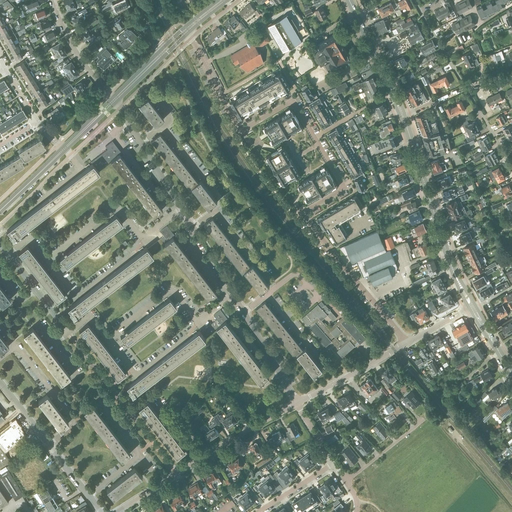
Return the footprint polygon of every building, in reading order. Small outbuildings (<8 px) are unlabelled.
[(27,7),(28,10),(39,6),(39,5),(40,4),(39,0),(36,0),(35,0),(24,5),(25,8),(27,7)] [(280,6),(275,0),(271,0),(277,9),(280,6)] [(402,9),(403,9),(407,7),(408,10),(413,7),(408,0),(403,0),(396,4),(398,7),(402,14),(400,10),(402,9)] [(440,0),(444,7),(434,12),(439,20),(450,14),(451,15),(450,15),(451,17),(452,16),(452,18),(457,15),(454,11),(452,12),(448,2),(449,2),(447,0),(440,0)] [(473,8),(468,0),(465,0),(455,6),(459,15),(473,8)] [(510,0),(490,0),(476,7),(482,18),(504,7),(503,4),(510,0)] [(76,1),(65,6),(67,11),(70,10),(70,11),(81,6),(82,6),(80,2),(77,4),(76,1)] [(118,12),(124,9),(124,7),(127,6),(127,4),(127,3),(126,3),(124,1),(114,6),(118,12)] [(245,7),(239,12),(244,17),(254,9),(250,3),(245,7)] [(398,7),(396,4),(396,3),(392,5),(390,3),(378,9),(380,13),(388,9),(387,8),(391,7),(392,7),(393,7),(394,9),(398,7)] [(77,23),(84,20),(81,15),(87,12),(85,7),(77,11),(78,15),(76,16),(75,15),(73,16),(74,17),(74,18),(71,20),(71,21),(72,23),(73,23),(73,24),(77,23)] [(327,17),(322,7),(315,11),(320,20),(327,17)] [(390,11),(394,9),(393,7),(392,7),(391,7),(387,8),(388,9),(380,13),(382,17),(391,12),(390,11)] [(40,17),(45,15),(45,14),(46,12),(45,10),(43,10),(43,9),(33,13),(36,20),(40,18),(40,17)] [(290,19),(288,14),(279,20),(276,22),(276,21),(272,23),(271,22),(266,25),(282,52),(289,48),(297,44),(296,43),(303,40),(298,32),(299,31),(292,18),(290,19)] [(239,22),(234,15),(224,23),(228,28),(229,27),(231,30),(238,25),(237,24),(239,22)] [(457,21),(451,24),(456,35),(462,31),(465,30),(466,32),(472,28),(471,27),(475,25),(470,15),(462,19),(461,16),(456,18),(457,21)] [(88,21),(90,25),(98,21),(95,16),(88,21)] [(2,20),(2,19),(0,20),(0,27),(5,25),(7,23),(7,24),(14,20),(13,18),(6,22),(5,19),(4,18),(2,20)] [(115,23),(112,24),(116,31),(125,25),(121,19),(118,20),(117,18),(113,20),(115,23)] [(399,19),(396,21),(397,24),(398,25),(399,26),(401,25),(405,23),(404,21),(403,18),(399,19)] [(43,31),(51,28),(48,20),(40,23),(40,21),(35,24),(37,27),(39,27),(41,31),(43,30),(43,31)] [(375,30),(389,25),(387,20),(384,22),(383,20),(372,25),(375,30)] [(405,23),(401,25),(399,26),(396,28),(396,29),(398,33),(410,27),(414,25),(412,20),(411,20),(408,22),(405,23)] [(242,32),(247,28),(242,21),(239,23),(240,24),(239,25),(242,28),(240,29),(242,32)] [(0,31),(1,34),(8,30),(11,28),(12,28),(11,26),(9,27),(7,24),(7,23),(5,25),(0,27),(0,31)] [(90,30),(89,28),(87,24),(79,29),(79,30),(77,32),(80,36),(90,30)] [(411,29),(408,30),(408,31),(409,33),(410,34),(415,32),(415,33),(420,31),(419,30),(420,30),(419,28),(418,28),(416,24),(414,25),(410,27),(411,29)] [(390,28),(389,25),(375,30),(376,35),(387,30),(390,28)] [(127,29),(126,28),(124,30),(125,31),(118,37),(121,39),(122,40),(120,42),(119,41),(117,41),(115,43),(118,46),(119,46),(123,50),(124,49),(125,49),(126,48),(126,49),(131,44),(130,43),(140,33),(133,26),(129,29),(128,30),(127,29)] [(218,27),(213,32),(207,37),(213,44),(219,39),(218,38),(223,34),(218,27)] [(11,28),(8,30),(1,34),(4,39),(11,35),(13,34),(16,33),(18,31),(17,29),(13,32),(11,28)] [(91,32),(90,30),(80,36),(83,40),(85,39),(85,40),(93,36),(91,32)] [(420,32),(420,31),(415,33),(415,32),(410,34),(408,36),(407,36),(411,44),(414,43),(416,42),(423,38),(425,37),(424,35),(426,34),(423,30),(420,32)] [(55,37),(52,31),(47,33),(42,36),(46,42),(55,37)] [(465,37),(462,31),(456,35),(458,34),(458,35),(457,36),(460,43),(470,38),(469,35),(465,37)] [(13,34),(11,35),(4,39),(7,44),(14,41),(16,39),(13,34)] [(95,41),(91,44),(87,47),(91,53),(95,50),(101,46),(99,42),(98,41),(103,37),(101,34),(96,37),(94,39),(95,41)] [(317,45),(315,46),(318,51),(313,55),(321,67),(325,64),(329,71),(332,69),(332,70),(351,59),(347,53),(339,40),(336,34),(317,45)] [(262,37),(262,38),(230,56),(235,64),(240,61),(241,63),(239,64),(247,72),(254,68),(256,69),(257,67),(263,63),(260,52),(259,52),(257,48),(265,44),(269,42),(266,35),(264,36),(262,37)] [(434,45),(432,40),(420,47),(421,50),(420,51),(421,52),(422,51),(430,46),(430,47),(434,45)] [(14,41),(7,44),(10,49),(17,46),(19,44),(22,43),(21,41),(15,44),(14,41)] [(53,55),(62,49),(59,43),(54,46),(50,48),(50,49),(51,50),(50,51),(53,55)] [(22,50),(21,48),(19,44),(17,46),(10,49),(13,55),(20,51),(22,50)] [(471,46),(474,52),(480,50),(477,44),(471,46)] [(422,51),(425,56),(431,53),(430,53),(429,51),(436,47),(434,45),(430,47),(430,46),(422,51)] [(96,55),(99,58),(96,61),(97,63),(98,64),(97,64),(102,69),(103,69),(103,70),(104,69),(113,61),(109,57),(111,55),(104,47),(96,55)] [(62,49),(53,55),(52,55),(54,58),(57,57),(59,59),(61,57),(65,54),(62,49)] [(20,51),(13,55),(16,60),(23,57),(22,56),(21,55),(24,53),(22,50),(20,51)] [(499,52),(495,54),(496,56),(500,55),(503,62),(505,61),(501,51),(499,52)] [(434,52),(427,56),(430,62),(431,64),(432,66),(434,70),(440,67),(437,63),(434,64),(434,63),(433,63),(432,61),(438,58),(434,52)] [(476,58),(472,60),(471,58),(472,58),(469,52),(462,56),(468,67),(472,65),(473,67),(479,64),(476,58)] [(395,61),(398,68),(407,63),(404,56),(395,61)] [(430,62),(427,56),(419,60),(419,61),(421,65),(422,65),(423,65),(423,66),(427,63),(428,64),(429,63),(428,63),(430,62),(431,64),(430,62)] [(64,61),(59,64),(56,66),(59,71),(62,68),(64,72),(61,74),(63,76),(66,74),(68,72),(74,68),(70,62),(67,65),(66,63),(69,61),(67,59),(64,61)] [(23,62),(16,66),(19,71),(26,67),(33,62),(32,60),(28,63),(27,63),(24,64),(23,62)] [(26,67),(19,71),(22,76),(29,72),(31,70),(31,71),(35,68),(34,67),(31,68),(30,67),(27,69),(26,67)] [(74,68),(68,72),(66,74),(69,79),(78,74),(74,68)] [(31,70),(29,72),(22,76),(26,81),(32,77),(40,72),(39,70),(33,74),(31,71),(31,70)] [(251,90),(248,92),(248,91),(239,97),(235,99),(231,102),(234,108),(237,112),(240,118),(245,115),(244,114),(247,112),(248,113),(251,111),(251,110),(253,109),(254,110),(257,107),(260,105),(261,106),(269,100),(273,98),(276,96),(278,94),(278,95),(282,93),(281,92),(285,90),(285,91),(290,88),(281,72),(276,75),(273,77),(263,82),(263,83),(260,85),(260,84),(251,90)] [(429,83),(426,75),(421,77),(425,85),(429,83)] [(438,80),(441,86),(444,85),(445,87),(449,85),(445,76),(438,80)] [(35,82),(32,77),(26,81),(29,86),(35,82)] [(372,77),(359,83),(358,83),(352,85),(355,91),(363,87),(365,91),(370,88),(372,87),(372,88),(376,86),(372,77)] [(3,90),(8,87),(4,80),(0,82),(0,85),(3,90),(4,91),(3,90)] [(35,82),(29,86),(32,91),(38,87),(40,86),(44,84),(43,82),(40,84),(38,81),(38,80),(35,82)] [(441,86),(438,80),(430,84),(434,92),(438,90),(437,88),(441,86)] [(70,85),(67,87),(70,93),(75,89),(77,92),(79,91),(79,92),(86,86),(86,85),(85,83),(83,83),(81,81),(75,86),(73,87),(71,85),(70,85)] [(345,82),(336,87),(339,93),(349,88),(345,82)] [(418,83),(413,86),(405,90),(407,93),(406,93),(409,98),(422,91),(420,92),(419,89),(420,88),(418,83)] [(311,102),(318,98),(315,93),(313,95),(308,87),(307,88),(306,85),(301,88),(303,91),(302,91),(308,101),(310,100),(311,102)] [(38,87),(32,91),(35,96),(42,92),(40,90),(42,89),(40,86),(38,87)] [(370,88),(365,91),(362,92),(366,100),(369,99),(374,97),(372,93),(378,90),(376,86),(372,88),(372,87),(370,88)] [(67,98),(72,94),(70,93),(67,87),(66,88),(62,91),(67,98)] [(42,92),(35,96),(38,101),(45,97),(48,95),(51,94),(49,92),(47,94),(45,91),(44,90),(42,92)] [(427,99),(422,91),(409,98),(412,103),(414,106),(427,99)] [(493,96),(496,102),(502,99),(499,93),(493,96)] [(49,102),(51,101),(50,99),(48,95),(45,97),(38,101),(42,107),(48,103),(49,102)] [(322,96),(318,98),(311,102),(309,103),(312,108),(324,101),(322,96)] [(496,102),(493,96),(486,99),(489,106),(496,102)] [(147,98),(138,105),(139,105),(139,104),(155,125),(163,119),(162,117),(164,116),(162,113),(160,115),(159,116),(158,115),(146,99),(147,98)] [(350,105),(351,105),(350,106),(355,110),(357,106),(353,104),(350,98),(347,99),(350,105)] [(324,101),(312,108),(313,108),(315,113),(327,105),(324,101)] [(461,101),(457,103),(458,105),(454,107),(457,113),(465,109),(461,101)] [(371,114),(372,114),(374,113),(386,107),(385,107),(383,103),(370,110),(371,114)] [(327,105),(315,113),(318,117),(330,110),(327,105)] [(457,113),(454,107),(450,108),(450,106),(445,108),(449,116),(455,114),(456,116),(458,115),(457,113)] [(386,107),(374,113),(375,114),(373,114),(375,118),(376,117),(377,118),(379,116),(380,117),(383,115),(388,113),(386,109),(386,107)] [(56,108),(49,113),(56,122),(57,121),(59,123),(63,120),(61,117),(64,115),(62,111),(60,113),(56,108)] [(17,113),(21,120),(27,116),(23,110),(22,110),(21,109),(22,111),(17,113)] [(275,120),(264,126),(267,131),(271,138),(274,143),(285,136),(285,137),(291,133),(302,126),(299,122),(294,115),(295,114),(292,110),(281,116),(275,119),(275,120)] [(333,115),(330,110),(318,117),(321,122),(320,123),(321,123),(333,115)] [(12,116),(16,123),(21,120),(17,113),(16,112),(17,114),(12,116)] [(419,127),(428,124),(424,114),(416,117),(419,127)] [(502,115),(496,118),(500,125),(506,122),(504,119),(506,118),(504,114),(502,115)] [(7,120),(11,126),(16,123),(12,116),(11,115),(12,117),(7,120)] [(333,115),(321,123),(324,128),(337,120),(334,115),(333,116),(333,115)] [(355,118),(357,124),(364,120),(361,115),(355,118)] [(6,119),(6,120),(2,123),(6,129),(11,126),(7,120),(6,118),(6,119)] [(467,120),(465,121),(461,123),(465,132),(477,127),(476,126),(477,126),(475,121),(474,122),(474,121),(468,124),(467,120)] [(390,121),(386,123),(382,124),(384,129),(379,131),(381,135),(380,135),(381,138),(387,135),(386,134),(390,132),(390,131),(394,129),(391,123),(392,123),(390,121)] [(435,121),(428,124),(419,127),(423,136),(432,133),(439,131),(435,121)] [(506,135),(511,131),(511,122),(511,123),(511,125),(503,130),(506,135)] [(331,140),(343,132),(340,127),(327,134),(331,140)] [(477,127),(465,132),(467,131),(469,137),(466,138),(467,141),(475,138),(473,135),(479,132),(480,131),(478,127),(477,127)] [(343,132),(331,140),(334,145),(346,137),(345,138),(342,133),(343,132)] [(440,135),(439,133),(423,138),(427,150),(443,145),(450,143),(448,132),(440,135)] [(161,134),(152,141),(153,141),(191,189),(193,188),(193,187),(194,187),(209,208),(209,209),(212,206),(217,202),(216,199),(218,198),(216,196),(214,197),(213,198),(200,182),(201,181),(201,180),(198,182),(197,180),(196,181),(194,179),(165,142),(166,141),(165,139),(167,138),(165,136),(163,137),(161,134)] [(396,135),(382,141),(382,139),(374,143),(376,148),(377,147),(378,150),(391,144),(392,146),(399,143),(397,139),(398,139),(396,135),(396,136),(396,135)] [(349,142),(346,137),(334,145),(337,149),(349,142)] [(482,146),(489,142),(487,137),(481,141),(480,140),(477,141),(480,147),(482,146)] [(0,179),(23,164),(24,165),(24,164),(21,160),(23,159),(24,160),(45,147),(40,138),(19,151),(18,151),(20,154),(18,156),(0,167),(0,179)] [(458,147),(459,150),(475,143),(473,140),(464,144),(458,147)] [(98,156),(96,158),(96,159),(102,167),(110,160),(111,160),(110,159),(119,153),(121,152),(112,141),(105,146),(108,149),(103,153),(98,156)] [(349,142),(337,149),(340,154),(352,147),(350,147),(348,143),(349,142)] [(492,147),(489,142),(482,146),(480,147),(482,151),(483,151),(492,147)] [(443,145),(427,150),(427,151),(426,151),(427,154),(428,154),(429,156),(429,157),(433,156),(437,155),(437,154),(444,152),(444,153),(445,152),(445,154),(452,149),(450,143),(443,145)] [(276,173),(283,184),(288,182),(287,181),(295,177),(299,175),(293,163),(290,157),(289,158),(283,147),(278,149),(278,150),(271,154),(266,156),(273,167),(273,168),(276,173)] [(355,152),(352,147),(340,154),(343,159),(355,152)] [(474,159),(480,156),(483,154),(482,151),(474,155),(473,156),(474,159)] [(497,156),(494,151),(487,155),(484,157),(487,162),(497,156)] [(355,152),(343,159),(345,163),(356,157),(353,153),(355,152)] [(395,154),(390,156),(391,159),(393,158),(395,162),(392,163),(393,166),(401,163),(400,160),(403,159),(400,152),(395,154)] [(111,160),(110,160),(111,160),(113,162),(154,215),(154,216),(154,217),(157,214),(162,209),(160,207),(162,205),(160,203),(158,205),(157,205),(156,203),(138,180),(125,163),(123,162),(124,161),(123,159),(125,157),(123,155),(121,156),(120,157),(119,156),(120,155),(119,154),(119,153),(110,159),(111,160)] [(498,157),(497,156),(487,162),(489,166),(499,160),(499,159),(499,158),(498,157)] [(359,162),(356,157),(345,163),(348,168),(359,162)] [(91,162),(93,164),(97,170),(102,167),(96,159),(96,158),(91,162)] [(438,159),(430,162),(433,168),(432,169),(434,174),(444,170),(442,165),(444,165),(443,162),(439,163),(438,159)] [(361,166),(359,162),(348,168),(351,173),(363,166),(361,166)] [(89,168),(56,194),(55,193),(49,198),(50,199),(10,230),(9,229),(7,230),(10,234),(9,235),(13,240),(99,172),(97,170),(93,164),(88,167),(89,168)] [(406,170),(403,164),(395,167),(398,174),(406,170)] [(459,174),(467,171),(465,165),(457,168),(459,174)] [(366,171),(363,166),(351,173),(354,178),(356,176),(363,172),(366,171)] [(489,180),(502,173),(500,170),(501,169),(500,168),(499,168),(499,167),(492,170),(488,171),(491,176),(490,176),(491,176),(488,177),(489,180)] [(309,178),(298,184),(301,189),(306,196),(305,196),(308,201),(319,194),(319,195),(325,191),(336,184),(333,180),(329,173),(329,172),(326,168),(315,174),(309,177),(309,178)] [(363,172),(356,176),(357,179),(355,180),(356,184),(357,186),(359,190),(360,193),(365,191),(364,188),(360,178),(365,176),(363,172)] [(504,177),(504,175),(503,175),(502,173),(489,180),(490,182),(493,180),(493,181),(496,179),(498,182),(505,178),(504,177)] [(410,174),(394,181),(396,187),(401,185),(401,186),(412,181),(412,180),(412,178),(412,176),(410,176),(410,174)] [(447,177),(438,181),(439,184),(438,184),(438,185),(439,187),(440,188),(450,184),(452,183),(450,176),(447,177)] [(480,192),(479,189),(485,186),(483,183),(479,185),(475,187),(479,195),(483,193),(482,191),(480,192)] [(445,200),(455,196),(464,192),(461,186),(460,184),(457,185),(457,187),(452,189),(442,193),(444,196),(443,196),(443,197),(444,199),(445,200)] [(504,187),(501,188),(501,187),(492,192),(493,193),(499,190),(500,193),(503,191),(504,194),(502,195),(504,199),(511,194),(511,192),(511,191),(510,187),(509,188),(508,185),(504,187)] [(416,194),(413,187),(402,192),(400,193),(401,194),(397,196),(400,202),(416,194)] [(391,194),(378,200),(378,201),(376,202),(377,205),(378,205),(380,204),(380,205),(389,200),(396,197),(395,195),(392,196),(391,194)] [(481,194),(478,196),(484,209),(487,207),(485,203),(483,204),(481,200),(483,199),(481,194)] [(331,210),(317,219),(319,223),(320,223),(324,229),(325,229),(327,232),(328,232),(330,236),(332,235),(335,240),(333,240),(336,245),(347,238),(339,225),(337,226),(335,223),(363,206),(356,195),(352,198),(353,199),(351,200),(350,199),(346,201),(347,203),(344,204),(344,203),(339,205),(340,207),(338,208),(337,207),(333,209),(334,210),(332,212),(331,210)] [(418,208),(415,202),(412,203),(411,200),(399,205),(401,209),(407,206),(409,211),(418,208)] [(458,200),(456,201),(447,205),(449,212),(464,206),(463,206),(461,201),(459,202),(458,200)] [(493,210),(504,205),(502,201),(495,204),(495,203),(491,205),(493,210)] [(466,211),(464,206),(449,212),(452,219),(464,214),(466,213),(467,215),(472,213),(471,209),(466,211)] [(419,211),(408,215),(410,219),(407,220),(409,222),(411,222),(412,224),(423,219),(419,211)] [(63,256),(60,259),(62,261),(66,267),(67,267),(66,266),(120,225),(121,223),(122,224),(116,215),(111,219),(112,220),(109,222),(97,232),(78,246),(68,254),(67,253),(65,251),(63,253),(61,254),(63,256)] [(213,218),(204,225),(205,224),(243,273),(245,271),(246,271),(262,291),(261,292),(262,293),(265,290),(264,289),(270,285),(269,284),(268,283),(270,282),(268,280),(266,281),(265,282),(252,266),(253,265),(253,264),(251,266),(249,264),(248,265),(246,263),(242,257),(217,226),(218,225),(217,223),(219,222),(217,219),(215,221),(213,218)] [(463,220),(454,224),(456,227),(455,228),(456,230),(457,231),(467,227),(466,227),(469,226),(466,219),(463,220)] [(423,224),(410,229),(412,234),(416,232),(417,234),(426,231),(423,224)] [(167,226),(160,231),(164,236),(168,241),(173,237),(175,235),(167,226)] [(386,252),(384,249),(385,249),(377,231),(344,245),(344,246),(340,248),(345,255),(348,254),(352,263),(356,261),(363,277),(369,274),(374,285),(395,275),(394,274),(396,267),(395,265),(396,265),(395,263),(390,250),(386,252)] [(469,232),(459,236),(461,239),(460,240),(461,242),(462,243),(472,239),(474,238),(471,231),(469,232)] [(387,250),(389,249),(395,247),(390,236),(382,239),(387,250)] [(165,242),(164,244),(165,243),(165,244),(208,299),(207,299),(208,300),(211,298),(211,297),(216,293),(215,292),(214,291),(216,289),(215,287),(213,288),(212,289),(209,286),(191,262),(178,247),(177,245),(178,244),(177,243),(177,242),(179,241),(177,238),(175,240),(174,241),(173,239),(174,238),(173,237),(168,241),(165,242)] [(413,248),(410,240),(404,242),(407,251),(412,249),(414,253),(427,248),(425,244),(414,249),(413,248)] [(467,254),(475,250),(474,247),(475,247),(474,244),(463,248),(464,250),(464,251),(466,255),(467,254)] [(27,246),(19,252),(57,301),(59,299),(60,299),(65,295),(67,293),(65,291),(64,289),(62,291),(61,292),(60,291),(56,286),(49,277),(32,255),(32,254),(33,253),(31,251),(29,249),(28,247),(27,246)] [(69,307),(67,308),(70,312),(69,313),(73,317),(73,318),(79,313),(78,312),(86,307),(88,305),(90,303),(127,274),(152,255),(152,256),(153,256),(151,254),(147,248),(146,247),(146,248),(144,249),(142,251),(142,252),(138,255),(121,268),(113,275),(109,278),(108,277),(106,279),(102,281),(103,282),(89,293),(85,296),(83,298),(75,304),(71,307),(70,307),(70,306),(69,307)] [(429,252),(427,248),(414,253),(415,257),(417,256),(417,257),(429,252)] [(478,257),(475,250),(467,254),(468,257),(467,258),(468,260),(469,260),(478,257)] [(478,257),(469,260),(470,262),(469,262),(470,265),(471,265),(472,267),(481,263),(486,261),(484,256),(481,257),(481,256),(478,257)] [(436,266),(434,260),(426,263),(427,266),(423,267),(424,268),(421,269),(422,272),(424,271),(430,269),(436,266)] [(481,263),(472,267),(471,267),(473,271),(474,271),(475,273),(485,268),(484,265),(482,266),(481,263)] [(438,268),(437,269),(436,266),(430,269),(424,271),(426,274),(429,273),(430,275),(440,272),(438,268)] [(431,279),(429,275),(418,281),(420,284),(431,279)] [(476,288),(486,283),(483,276),(473,281),(474,283),(474,284),(475,284),(474,285),(475,287),(476,287),(476,288)] [(433,288),(443,283),(443,281),(443,280),(441,280),(440,277),(436,279),(435,278),(431,280),(433,284),(431,285),(433,288)] [(502,284),(502,283),(495,287),(498,292),(505,288),(509,286),(507,281),(502,284)] [(443,283),(433,288),(435,292),(437,291),(438,293),(446,289),(445,287),(445,285),(445,284),(443,283)] [(488,287),(480,291),(479,293),(480,296),(482,296),(483,298),(491,294),(488,287)] [(0,302),(2,305),(10,299),(9,297),(10,296),(9,294),(7,295),(6,296),(0,288),(0,302)] [(449,294),(439,299),(442,305),(452,300),(452,299),(453,298),(452,297),(451,296),(449,294)] [(123,334),(120,336),(126,344),(128,343),(151,325),(175,307),(176,307),(172,303),(169,299),(165,302),(166,303),(162,306),(128,332),(128,331),(126,329),(123,331),(124,331),(122,332),(123,334)] [(432,300),(428,302),(432,310),(434,310),(436,309),(432,300)] [(452,300),(442,305),(439,307),(436,309),(434,310),(432,310),(432,311),(434,316),(442,312),(441,311),(453,305),(455,304),(455,303),(454,302),(453,302),(452,300)] [(265,301),(257,308),(296,356),(297,355),(298,354),(314,375),(314,376),(318,373),(317,373),(322,369),(322,368),(321,366),(322,365),(321,363),(319,364),(318,365),(305,349),(306,348),(303,350),(302,348),(300,349),(299,346),(292,338),(270,309),(271,309),(269,307),(271,305),(269,303),(267,304),(265,301)] [(318,304),(302,319),(307,325),(310,328),(326,346),(331,341),(332,341),(330,340),(334,336),(336,337),(336,338),(336,337),(342,332),(348,339),(344,342),(342,339),(339,341),(341,343),(336,347),(339,350),(337,351),(342,357),(355,346),(354,345),(358,341),(360,344),(366,338),(359,330),(354,324),(353,322),(346,314),(339,321),(335,324),(333,326),(329,329),(326,326),(326,325),(324,323),(321,320),(322,320),(327,315),(333,321),(337,318),(330,310),(329,311),(327,309),(328,308),(325,305),(321,301),(318,304)] [(499,312),(505,309),(502,304),(490,311),(493,315),(499,312)] [(511,304),(511,305),(508,307),(505,309),(499,312),(501,316),(500,317),(501,317),(508,313),(507,311),(510,309),(511,308),(511,304)] [(418,310),(419,310),(424,321),(425,320),(426,320),(428,319),(428,318),(428,317),(427,314),(427,312),(426,311),(425,310),(425,311),(423,307),(418,310)] [(221,309),(214,315),(217,319),(221,324),(226,321),(228,319),(221,309)] [(424,322),(424,321),(419,310),(413,313),(417,321),(419,321),(420,323),(421,322),(422,323),(424,322)] [(511,316),(511,317),(511,318),(511,321),(502,328),(507,335),(511,331),(511,316)] [(219,326),(218,327),(219,328),(262,383),(261,383),(261,384),(264,381),(269,377),(268,375),(268,374),(270,373),(268,371),(266,372),(265,373),(261,368),(244,346),(231,329),(232,328),(231,327),(230,326),(232,325),(231,322),(228,325),(226,323),(227,322),(226,321),(221,324),(219,326)] [(472,336),(469,330),(466,325),(467,324),(466,323),(465,322),(461,324),(456,327),(452,329),(462,346),(466,343),(464,341),(472,336)] [(85,326),(80,330),(118,379),(120,377),(125,373),(128,371),(126,369),(124,367),(122,369),(121,369),(117,364),(95,336),(94,334),(93,333),(92,332),(93,331),(92,330),(91,329),(90,327),(88,324),(85,326)] [(32,328),(24,334),(62,383),(70,377),(70,376),(68,374),(70,373),(69,371),(67,372),(66,373),(65,372),(59,364),(37,336),(38,335),(36,333),(38,331),(36,329),(34,331),(32,328)] [(130,384),(128,386),(131,390),(130,390),(130,391),(134,396),(137,393),(137,392),(205,339),(206,339),(205,338),(205,337),(201,332),(200,331),(198,332),(195,334),(196,335),(193,338),(191,339),(186,343),(170,356),(169,355),(163,359),(163,360),(164,360),(146,374),(145,374),(135,382),(131,385),(130,384)] [(442,342),(438,335),(433,338),(439,348),(444,345),(442,342)] [(0,350),(1,352),(4,351),(3,350),(9,346),(8,345),(7,344),(9,342),(7,340),(5,341),(4,342),(2,339),(0,336),(0,350)] [(439,348),(433,338),(428,341),(432,348),(433,350),(430,352),(432,357),(433,357),(435,361),(437,359),(438,359),(436,354),(437,351),(436,349),(439,348)] [(449,346),(446,348),(452,360),(456,358),(449,346)] [(472,356),(482,350),(479,346),(469,352),(472,356)] [(430,352),(428,354),(424,347),(419,350),(423,357),(425,356),(426,358),(426,360),(430,358),(432,357),(430,352)] [(474,360),(474,361),(478,359),(485,354),(482,350),(472,356),(470,358),(471,360),(473,359),(474,360)] [(432,357),(430,358),(426,361),(428,364),(427,364),(430,368),(435,365),(432,359),(431,357),(432,357)] [(435,365),(430,368),(432,373),(431,374),(432,375),(438,372),(439,374),(442,373),(440,371),(439,368),(438,369),(435,365)] [(383,369),(383,371),(382,372),(386,377),(383,380),(386,385),(390,382),(392,384),(397,380),(390,370),(391,369),(389,367),(387,368),(386,369),(384,368),(383,369)] [(479,380),(482,378),(484,381),(485,380),(486,382),(490,380),(488,378),(492,376),(492,375),(491,372),(490,372),(488,369),(480,374),(481,375),(466,384),(468,388),(476,384),(475,382),(479,380)] [(361,385),(359,387),(362,391),(364,389),(370,396),(378,390),(370,378),(368,378),(366,380),(366,381),(366,382),(361,385)] [(496,388),(488,393),(490,396),(491,395),(494,399),(495,398),(496,401),(499,399),(498,396),(502,393),(500,389),(498,391),(496,388)] [(398,401),(402,397),(396,390),(392,394),(398,401)] [(417,404),(418,403),(419,402),(413,396),(414,395),(411,391),(403,399),(406,402),(407,401),(413,408),(415,406),(416,407),(418,405),(417,404)] [(478,404),(488,394),(485,391),(475,401),(478,404)] [(218,393),(213,398),(217,402),(222,397),(218,393)] [(343,397),(348,406),(354,403),(349,394),(343,397)] [(41,398),(39,401),(61,429),(63,428),(63,427),(68,423),(67,422),(66,421),(68,419),(67,417),(65,418),(64,419),(62,417),(51,403),(52,402),(50,400),(52,398),(51,396),(49,398),(46,395),(43,397),(41,398)] [(348,406),(343,397),(337,400),(342,409),(348,406)] [(142,407),(140,408),(157,429),(178,457),(179,457),(184,453),(185,452),(188,449),(186,447),(185,445),(183,447),(182,447),(177,442),(153,410),(154,410),(152,407),(150,405),(148,402),(142,407)] [(391,403),(385,406),(388,412),(389,412),(390,414),(385,417),(386,419),(388,418),(390,421),(396,417),(395,416),(398,414),(398,413),(402,411),(398,405),(397,406),(394,402),(391,404),(391,403)] [(502,420),(508,414),(511,412),(511,410),(508,403),(501,407),(498,403),(495,406),(487,414),(484,417),(487,420),(495,412),(502,420)] [(84,410),(83,411),(84,412),(85,411),(87,414),(122,459),(121,460),(130,454),(130,453),(128,451),(127,452),(125,449),(120,443),(97,413),(98,412),(97,411),(96,410),(95,410),(93,409),(94,408),(92,405),(84,410)] [(345,417),(343,414),(341,411),(334,414),(333,413),(333,414),(329,407),(326,408),(325,408),(323,409),(328,420),(334,417),(337,422),(345,417)] [(328,420),(323,409),(320,411),(320,412),(317,413),(323,423),(328,420)] [(231,411),(226,415),(228,417),(233,425),(235,424),(235,423),(237,421),(233,414),(231,411)] [(214,418),(219,425),(219,424),(222,421),(227,428),(229,426),(230,427),(233,425),(228,417),(224,419),(221,415),(220,415),(219,415),(218,413),(213,416),(214,418)] [(211,428),(209,430),(214,437),(218,433),(216,430),(218,428),(217,426),(219,425),(214,418),(211,420),(212,422),(211,422),(212,423),(209,425),(211,428)] [(0,433),(0,442),(5,449),(22,435),(16,427),(18,425),(14,420),(10,424),(11,425),(0,433)] [(380,421),(372,427),(382,439),(383,440),(385,438),(384,437),(387,435),(381,429),(384,426),(380,421)] [(291,441),(295,438),(294,435),(298,433),(297,430),(298,429),(296,426),(295,426),(293,423),(286,426),(289,432),(287,433),(291,441)] [(325,428),(327,433),(333,431),(331,425),(325,428)] [(209,430),(206,432),(204,428),(201,431),(203,435),(205,434),(209,440),(214,437),(209,430)] [(273,436),(269,439),(272,443),(275,441),(275,442),(279,440),(280,442),(285,439),(284,438),(285,438),(283,433),(281,434),(279,431),(272,434),(273,436)] [(357,434),(361,438),(359,439),(361,442),(356,446),(363,455),(369,450),(366,445),(368,443),(365,440),(366,439),(360,432),(357,434)] [(328,439),(331,443),(338,438),(335,434),(328,439)] [(250,447),(249,448),(251,451),(252,450),(255,454),(259,452),(263,458),(264,459),(256,464),(257,464),(259,468),(273,459),(270,455),(266,458),(265,457),(266,456),(262,450),(261,450),(257,443),(256,443),(255,443),(255,442),(255,443),(253,444),(252,444),(251,445),(251,446),(250,446),(250,447)] [(0,446),(0,508),(9,502),(0,489),(0,466),(9,460),(0,446)] [(341,453),(350,465),(356,461),(351,455),(354,453),(349,447),(341,453)] [(303,457),(311,466),(315,463),(316,463),(312,458),(315,456),(310,451),(303,457)] [(236,458),(233,460),(238,468),(243,465),(238,457),(236,459),(236,458)] [(311,466),(303,457),(299,460),(297,458),(294,460),(298,466),(301,464),(306,470),(307,470),(311,466)] [(232,471),(226,475),(228,478),(234,473),(233,473),(235,471),(236,472),(237,472),(238,471),(239,470),(238,469),(239,469),(238,468),(233,460),(230,462),(230,463),(228,465),(232,471)] [(282,469),(291,480),(295,477),(294,477),(295,476),(290,469),(292,467),(288,462),(285,464),(286,465),(282,469)] [(32,463),(23,469),(26,474),(35,468),(32,463)] [(109,487),(106,490),(113,498),(113,497),(140,475),(141,476),(142,476),(139,473),(138,473),(134,468),(132,469),(131,467),(128,469),(131,472),(114,485),(113,484),(111,485),(110,484),(108,485),(109,487)] [(38,473),(35,468),(26,474),(28,478),(38,473)] [(216,469),(210,473),(217,483),(222,479),(216,469)] [(291,480),(282,469),(282,470),(279,473),(277,471),(274,473),(274,474),(272,476),(274,478),(276,480),(278,479),(281,476),(286,483),(290,480),(291,481),(291,480)] [(0,474),(0,475),(15,501),(23,496),(24,495),(23,495),(9,471),(8,470),(0,474)] [(28,478),(31,483),(40,477),(38,473),(28,478)] [(217,483),(210,473),(211,473),(207,475),(208,476),(206,477),(209,482),(208,483),(211,487),(212,489),(216,487),(214,485),(217,483)] [(262,482),(270,492),(275,489),(269,482),(272,480),(274,478),(272,476),(270,474),(268,476),(268,475),(265,477),(266,479),(263,482),(262,481),(262,482)] [(31,483),(34,488),(43,482),(40,477),(31,483)] [(325,483),(332,494),(332,493),(337,490),(338,492),(341,490),(337,484),(335,486),(332,483),(330,479),(325,483)] [(270,492),(262,482),(257,485),(256,484),(254,486),(258,492),(260,490),(266,496),(270,492)] [(195,483),(192,485),(200,496),(202,494),(204,493),(204,494),(206,492),(206,493),(207,492),(209,491),(206,486),(203,488),(203,487),(201,489),(197,483),(196,484),(195,483)] [(332,494),(325,483),(320,487),(325,494),(322,495),(326,501),(329,499),(327,497),(332,494)] [(190,488),(188,489),(195,499),(197,498),(198,497),(200,496),(199,496),(200,496),(192,485),(189,487),(190,488)] [(40,497),(49,491),(46,486),(37,492),(40,497)] [(241,494),(251,506),(255,503),(254,502),(255,501),(249,495),(252,493),(248,487),(245,490),(246,492),(242,495),(242,494),(241,494)] [(212,489),(209,491),(212,495),(214,498),(214,499),(216,502),(219,500),(216,496),(212,489)] [(49,491),(40,497),(42,502),(52,496),(49,491)] [(206,493),(211,500),(214,499),(214,498),(212,495),(209,491),(207,492),(206,493)] [(312,505),(317,502),(318,503),(321,501),(317,495),(314,497),(310,491),(307,493),(308,493),(306,495),(312,505)] [(174,496),(179,504),(182,503),(184,506),(186,505),(180,494),(178,495),(177,494),(174,496)] [(241,494),(237,498),(236,497),(233,499),(237,504),(240,502),(245,509),(250,505),(251,506),(241,494)] [(312,505),(306,495),(301,498),(308,508),(312,505)] [(52,496),(42,502),(45,506),(55,500),(54,500),(52,496)] [(179,504),(174,496),(171,498),(172,499),(170,500),(171,501),(170,502),(173,506),(174,506),(177,510),(179,509),(176,506),(179,504)] [(308,508),(301,498),(297,501),(302,509),(307,506),(308,508)] [(55,500),(45,506),(48,511),(57,505),(55,501),(55,500)] [(298,511),(302,509),(297,501),(295,502),(294,501),(292,503),(295,509),(293,511),(298,511)] [(83,502),(79,505),(79,506),(80,508),(82,511),(88,511),(85,505),(83,502)] [(344,506),(342,502),(335,508),(336,510),(332,511),(346,511),(342,507),(344,506)]
